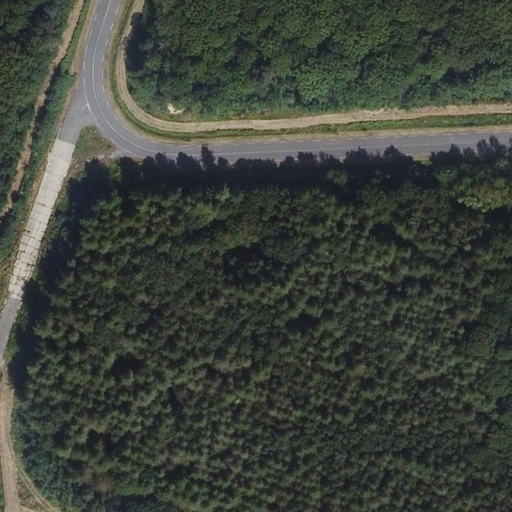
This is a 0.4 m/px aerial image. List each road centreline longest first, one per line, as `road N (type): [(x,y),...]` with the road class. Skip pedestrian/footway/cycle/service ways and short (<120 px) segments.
road 1 (unclassified): [(115,0),(97,80),(110,120),(137,145),(166,156),(511,136)]
road 2 (track): [(41,511),(17,503),(0,363)]
